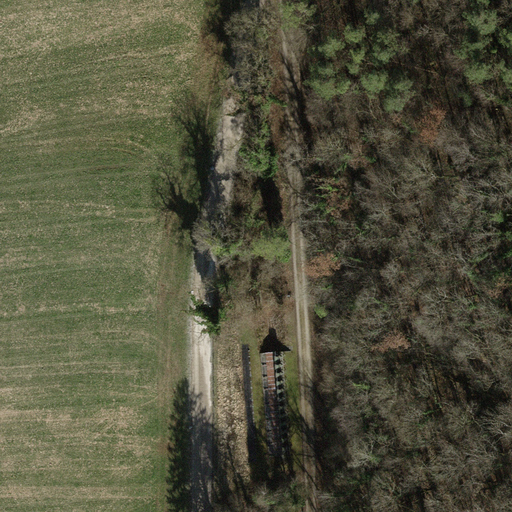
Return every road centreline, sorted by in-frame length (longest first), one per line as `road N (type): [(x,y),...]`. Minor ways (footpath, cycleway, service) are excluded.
road 1 (track): [(254,0),(202,306),(200,511)]
road 2 (track): [(312,511),(283,0)]
